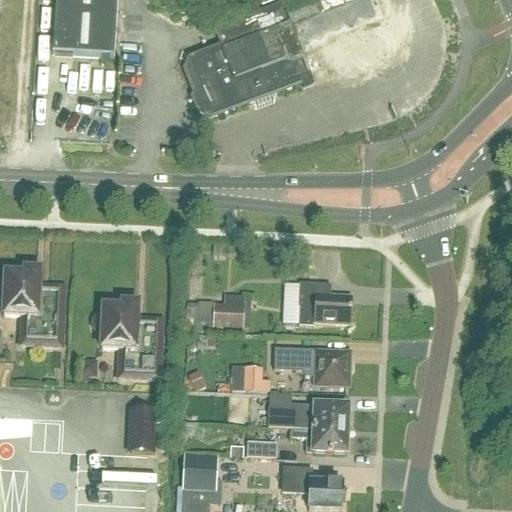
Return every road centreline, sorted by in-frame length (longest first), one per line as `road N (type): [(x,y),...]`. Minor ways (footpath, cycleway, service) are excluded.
road 1 (tertiary): [(0,183),(260,197)]
road 2 (unclassified): [(410,511),(447,314)]
road 3 (tertiary): [(260,197),(316,213),(421,209)]
road 4 (tertiary): [(407,178),(288,184),(260,197)]
road 5 (tertiary): [(511,85),(407,178)]
